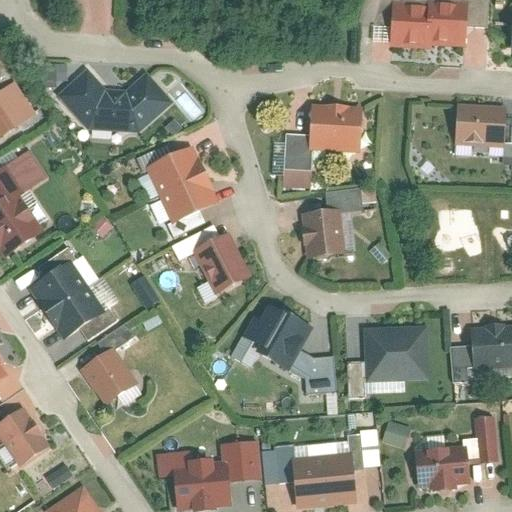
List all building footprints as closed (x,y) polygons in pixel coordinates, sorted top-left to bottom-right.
[(432,5),(395,4),(393,46),(434,48),(435,43),(469,46),(471,2),(432,0),(432,5)] [(56,89),(56,82),(66,82),(66,66),(42,65),(42,88),(56,89)] [(175,108),(152,78),(128,98),(111,99),(92,69),(62,91),(104,145),(131,145),(175,108)] [(368,108),(318,104),(314,148),(364,152),(368,108)] [(510,107),(462,104),(458,143),(507,146),(510,107)] [(194,156),(147,176),(172,231),(219,211),(194,156)] [(21,191),(0,203),(0,244),(9,257),(48,232),(21,191)] [(324,213),(358,211),(357,191),(322,193),(324,213)] [(154,200),(147,203),(158,226),(166,222),(154,200)] [(345,266),(341,214),(300,217),(304,269),(345,266)] [(254,286),(233,244),(199,261),(220,303),(254,286)] [(109,311),(75,261),(33,288),(68,338),(109,311)] [(149,307),(158,301),(142,278),(133,284),(149,307)] [(195,289),(202,303),(211,298),(204,285),(195,289)] [(251,344),(294,369),(315,326),(273,304),(251,344)] [(511,324),(475,327),(477,371),(511,368),(511,324)] [(430,326),(367,328),(369,381),(433,379),(430,326)] [(142,383),(118,347),(86,369),(110,404),(142,383)] [(0,368),(0,387),(9,381),(0,368)] [(26,414),(0,431),(0,441),(20,471),(50,451),(26,414)] [(381,443),(404,448),(409,428),(386,423),(381,443)] [(469,445),(418,451),(422,489),(473,484),(469,445)] [(356,453),(297,458),(299,508),(361,503),(356,453)] [(230,464),(177,469),(181,511),(234,506),(230,464)] [(104,511),(87,485),(49,511),(104,511)]
